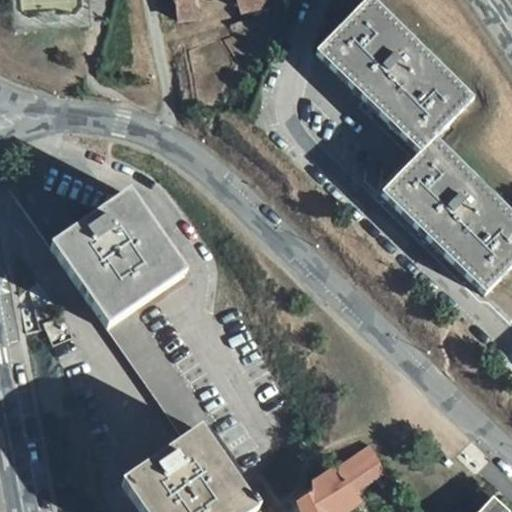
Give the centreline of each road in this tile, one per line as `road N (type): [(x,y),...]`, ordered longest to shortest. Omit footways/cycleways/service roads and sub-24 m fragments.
road 1 (residential): [(511,462),(187,150),(86,119),(0,110)]
road 2 (residential): [(311,0),(274,99),(283,134),(511,351)]
road 3 (residential): [(0,325),(32,511)]
